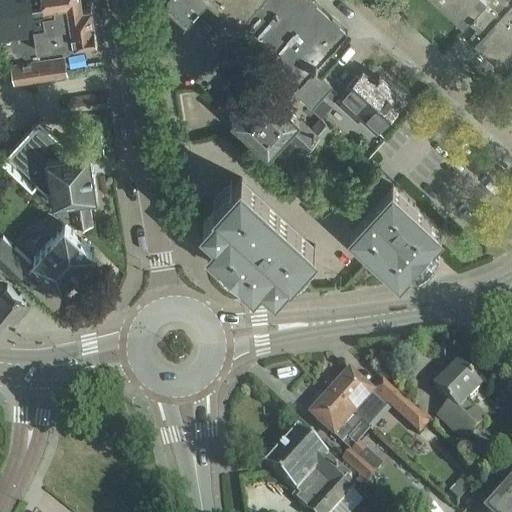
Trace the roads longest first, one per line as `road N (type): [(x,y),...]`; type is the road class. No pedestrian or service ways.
road 1 (residential): [(170,307),(119,0)]
road 2 (residential): [(358,0),(511,138)]
road 3 (tertiary): [(307,325),(493,292)]
